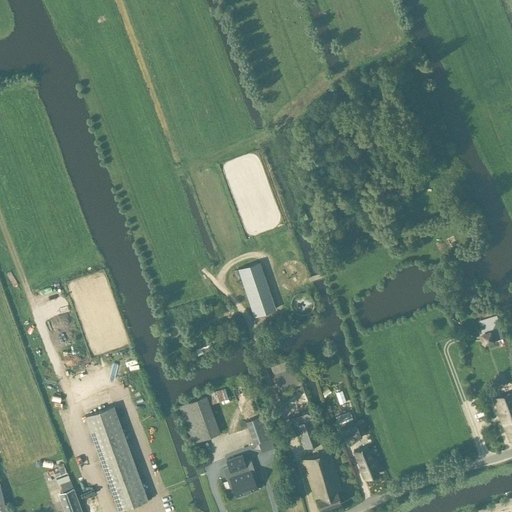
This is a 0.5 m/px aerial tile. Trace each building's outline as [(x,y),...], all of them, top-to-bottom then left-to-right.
[(258,264),(240,271),(249,299),(268,293),(258,264)] [(268,293),(249,299),(255,315),(274,308),(268,293)] [(498,320),(480,325),(482,333),(486,344),(504,338),(498,320)] [(130,357),(117,362),(121,372),(134,368),(130,357)] [(341,390),(335,393),(339,404),(345,401),(341,390)] [(510,441),(511,440),(511,391),(494,398),(510,441)] [(219,433),(205,396),(176,407),(190,444),(219,433)] [(147,499),(113,405),(85,415),(119,509),(147,499)] [(350,411),(335,416),(338,425),(339,424),(353,419),(350,411)] [(306,413),(293,417),(295,424),(312,419),(311,415),(306,413)] [(246,421),(254,443),(271,437),(263,415),(246,421)] [(302,448),(321,441),(314,418),(312,419),(295,424),(302,448)] [(355,424),(353,419),(339,424),(341,429),(340,430),(346,444),(357,440),(356,438),(361,436),(356,423),(355,424)] [(365,479),(380,473),(368,445),(353,451),(365,479)] [(337,491),(342,489),(329,449),(302,458),(308,474),(320,509),(341,502),(337,491)] [(230,477),(227,478),(230,487),(233,486),(236,495),(239,495),(240,496),(247,494),(246,492),(257,488),(254,478),(256,477),(253,468),(250,469),(249,465),(246,466),(242,454),(227,460),(231,471),(228,472),(230,477)] [(287,479),(299,476),(295,463),(283,467),(287,479)] [(56,478),(59,485),(71,480),(69,474),(56,478)] [(285,499),(297,495),(292,478),(280,482),(285,499)] [(59,492),(65,511),(81,511),(73,488),(59,492)]
